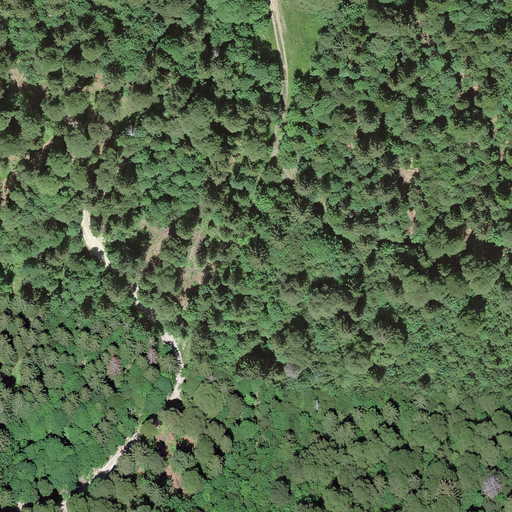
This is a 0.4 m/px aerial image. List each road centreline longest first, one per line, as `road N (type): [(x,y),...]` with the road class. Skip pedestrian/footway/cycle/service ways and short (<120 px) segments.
road 1 (track): [(37,511),(86,494),(167,407),(179,381),(162,327),(89,239),(44,0)]
road 2 (track): [(178,364),(276,157),(292,42),(288,0)]
road 3 (track): [(511,252),(357,237),(292,185),(276,157)]
